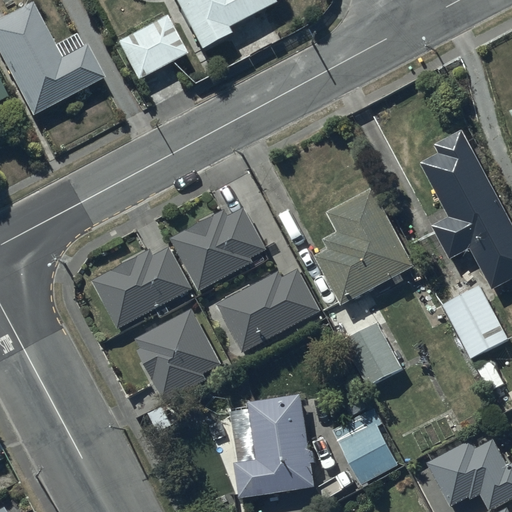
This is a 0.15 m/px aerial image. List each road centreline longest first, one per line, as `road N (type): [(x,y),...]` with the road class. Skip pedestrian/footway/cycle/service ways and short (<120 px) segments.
road 1 (residential): [(0,248),(411,25)]
road 2 (residential): [(113,511),(0,301)]
